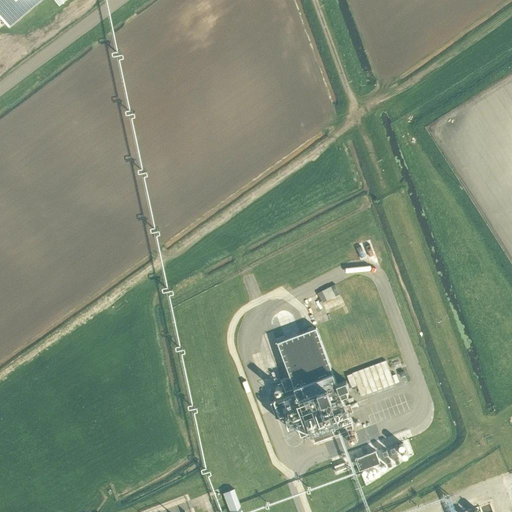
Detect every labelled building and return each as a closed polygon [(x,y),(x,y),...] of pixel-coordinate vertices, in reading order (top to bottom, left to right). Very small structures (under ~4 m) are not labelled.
[(0,0),(0,14),(9,26),(40,0),(0,0)] [(359,256),(371,251),(367,241),(355,245),(359,256)] [(315,291),(319,301),(337,294),(334,284),(315,291)] [(336,383),(328,362),(315,328),(277,342),(289,376),(280,379),(287,397),(273,402),(279,417),(302,409),(314,442),(352,428),(347,413),(351,411),(348,405),(344,406),(341,396),(345,394),(343,389),(347,388),(344,381),(336,383)] [(394,383),(386,361),(345,376),(350,387),(355,385),(359,396),(394,383)] [(243,511),(235,488),(225,492),(231,511),(243,511)]
